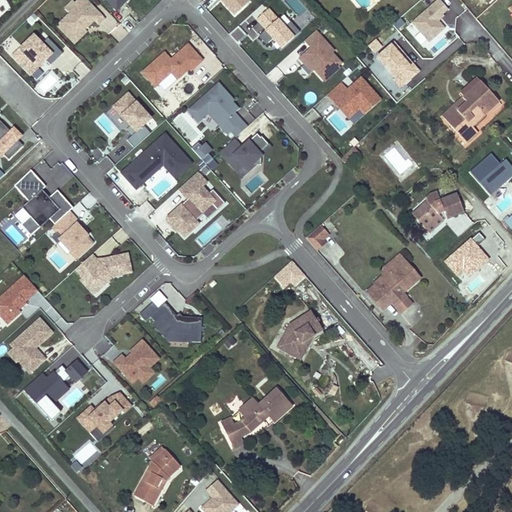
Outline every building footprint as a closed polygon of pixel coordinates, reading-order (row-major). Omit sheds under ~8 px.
[(103,16),(85,0),(67,0),(62,5),(66,11),(53,23),(71,43),(103,16)] [(102,0),(115,13),(129,0),(102,0)] [(219,0),(236,17),(251,3),(248,0),(219,0)] [(450,12),(439,0),(437,0),(412,22),(424,35),(440,21),(450,12)] [(284,26),(266,7),(253,19),(263,30),(256,36),(265,45),(270,40),(280,49),(298,32),(289,21),(284,26)] [(39,20),(33,14),(27,21),(33,26),(39,20)] [(407,25),(401,19),(393,25),(399,32),(407,25)] [(440,21),(424,35),(430,42),(446,28),(440,21)] [(406,28),(415,37),(420,32),(411,23),(406,28)] [(335,53),(315,31),(303,41),(310,50),(299,61),(302,68),(297,73),(304,81),(314,73),(323,83),(343,66),(331,56),(335,53)] [(43,44),(33,35),(11,57),(30,76),(31,74),(36,79),(44,71),(40,67),(47,60),(51,64),(65,51),(50,37),(43,44)] [(383,48),(376,40),(368,46),(375,54),(383,48)] [(298,59),(308,48),(303,43),(293,54),(298,59)] [(420,73),(396,43),(377,58),(401,88),(420,73)] [(196,53),(188,45),(171,61),(149,81),(156,89),(172,75),(196,53)] [(149,81),(171,61),(165,53),(142,74),(149,81)] [(196,53),(172,75),(178,82),(190,71),(202,60),(196,53)] [(202,60),(190,71),(191,72),(203,61),(202,60)] [(126,76),(122,80),(126,84),(130,81),(126,76)] [(345,88),(339,82),(324,94),(353,126),(381,101),(357,77),(345,88)] [(459,94),(463,98),(479,83),(476,79),(459,94)] [(237,100),(216,81),(183,110),(195,123),(206,116),(224,135),(228,132),(233,137),(247,127),(233,114),(240,109),(232,104),(237,100)] [(479,83),(463,98),(442,118),(461,138),(484,116),(480,111),(494,99),(479,83)] [(153,122),(130,94),(113,108),(136,135),(153,122)] [(494,99),(480,111),(484,116),(498,103),(494,99)] [(242,107),(238,112),(249,123),(254,118),(242,107)] [(10,133),(0,123),(0,141),(0,142),(10,133)] [(236,144),(231,139),(217,151),(240,177),(255,166),(252,163),(272,147),(254,128),(236,144)] [(10,133),(18,142),(23,138),(14,129),(10,133)] [(18,142),(10,133),(0,142),(9,151),(18,142)] [(193,162),(163,133),(118,171),(135,190),(161,168),(174,179),(193,162)] [(9,151),(0,142),(0,155),(2,157),(9,151)] [(192,151),(195,154),(203,147),(199,143),(192,151)] [(208,155),(212,151),(205,144),(203,147),(195,154),(203,161),(208,155)] [(353,148),(344,157),(347,161),(348,162),(358,153),(353,148)] [(208,155),(203,161),(213,171),(219,165),(208,155)] [(491,196),(511,176),(511,166),(506,160),(501,164),(493,155),(471,174),(480,184),(491,196)] [(108,157),(97,164),(104,173),(114,166),(108,157)] [(50,193),(30,170),(12,186),(27,200),(19,205),(29,214),(18,223),(29,236),(49,218),(54,223),(72,208),(55,191),(50,193)] [(206,180),(198,171),(176,190),(185,198),(164,215),(165,222),(172,229),(177,231),(183,238),(199,224),(195,220),(201,215),(205,220),(225,204),(212,190),(208,191),(200,186),(206,180)] [(424,200),(426,202),(431,206),(434,203),(440,201),(436,193),(429,195),(424,200)] [(431,206),(426,202),(411,215),(423,228),(439,215),(444,213),(446,219),(463,213),(456,196),(440,201),(434,203),(431,206)] [(72,211),(88,223),(94,215),(78,203),(72,211)] [(57,235),(55,237),(53,239),(59,245),(60,243),(77,261),(95,243),(77,224),(76,223),(78,220),(71,212),(68,215),(52,230),(57,235)] [(511,230),(511,217),(510,219),(509,217),(503,221),(505,223),(511,231),(511,230)] [(324,240),(330,236),(321,226),(311,235),(320,245),(324,240)] [(472,239),(471,238),(444,262),(457,277),(463,271),(468,277),(489,258),(478,245),(484,240),(478,234),(472,239)] [(320,245),(311,235),(307,239),(318,252),(327,244),(324,240),(320,245)] [(107,255),(118,245),(111,238),(100,248),(107,255)] [(98,261),(94,255),(76,272),(83,280),(80,282),(95,298),(98,296),(115,280),(133,276),(128,254),(98,261)] [(407,263),(401,256),(385,269),(389,273),(376,284),(377,285),(379,288),(407,263)] [(368,292),(384,310),(392,303),(396,307),(407,297),(404,293),(420,278),(407,263),(379,288),(377,285),(368,292)] [(0,299),(0,317),(7,325),(8,326),(20,314),(19,313),(40,293),(34,286),(25,276),(0,299)] [(413,304),(407,297),(396,307),(402,314),(413,304)] [(166,305),(160,310),(153,303),(139,316),(146,323),(152,318),(156,323),(170,310),(166,305)] [(170,310),(156,323),(154,325),(171,343),(201,344),(202,320),(178,319),(170,310)] [(314,335),(323,330),(311,311),(290,324),(292,328),(280,349),(294,357),(302,343),(314,335)] [(54,336),(40,319),(10,345),(14,350),(9,355),(27,377),(46,361),(37,350),(54,336)] [(290,324),(277,348),(280,349),(292,328),(290,324)] [(314,335),(302,343),(294,357),(301,360),(314,335)] [(140,340),(120,354),(110,362),(129,383),(136,379),(140,384),(155,376),(148,367),(158,360),(140,340)] [(85,373),(73,360),(64,368),(61,364),(46,378),(41,372),(22,390),(50,421),(59,413),(51,405),(67,390),(60,384),(68,377),(74,383),(85,373)] [(339,390),(335,387),(331,394),(335,397),(339,390)] [(322,395),(317,388),(313,392),(318,398),(322,395)] [(253,399),(239,412),(244,419),(241,422),(249,432),(267,416),(273,423),(291,406),(277,390),(258,406),(253,399)] [(467,393),(465,403),(485,408),(488,398),(467,393)] [(91,406),(82,414),(77,418),(91,432),(95,428),(100,434),(103,438),(114,428),(110,424),(122,414),(124,416),(133,407),(131,405),(123,397),(120,394),(111,399),(107,403),(97,412),(91,406)] [(163,403),(159,397),(149,404),(154,410),(163,403)] [(235,413),(244,403),(237,397),(228,406),(235,413)] [(239,412),(231,419),(239,437),(249,432),(241,422),(244,419),(239,412)] [(239,437),(231,419),(221,424),(233,449),(243,444),(239,437)] [(149,459),(153,462),(165,451),(162,447),(149,459)] [(153,462),(134,495),(145,502),(153,487),(160,492),(168,478),(180,468),(165,451),(153,462)] [(82,470),(77,462),(71,466),(76,474),(82,470)] [(232,511),(240,506),(218,480),(207,489),(214,498),(201,509),(203,511),(232,511)] [(153,487),(145,502),(152,506),(160,492),(153,487)] [(369,502),(364,511),(366,511),(386,511),(387,511),(369,502)]
